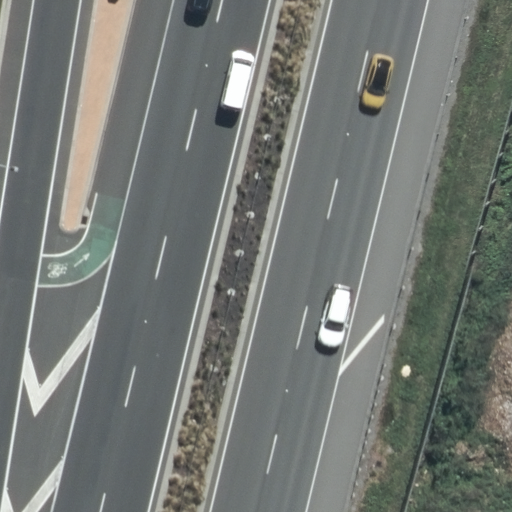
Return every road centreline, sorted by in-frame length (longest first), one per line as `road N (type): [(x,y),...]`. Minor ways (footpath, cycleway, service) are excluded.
road 1 (trunk): [(377,0),(254,511)]
road 2 (trunk): [(99,511),(221,0)]
road 3 (trunk): [(0,362),(53,0)]
